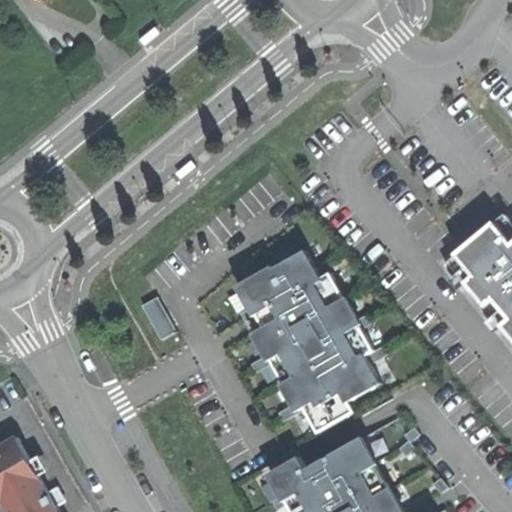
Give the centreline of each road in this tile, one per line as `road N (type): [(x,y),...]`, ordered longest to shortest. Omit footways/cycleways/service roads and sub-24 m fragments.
road 1 (secondary): [(46,259),(328,17)]
road 2 (secondary): [(240,0),(0,201)]
road 3 (residential): [(137,511),(58,375)]
